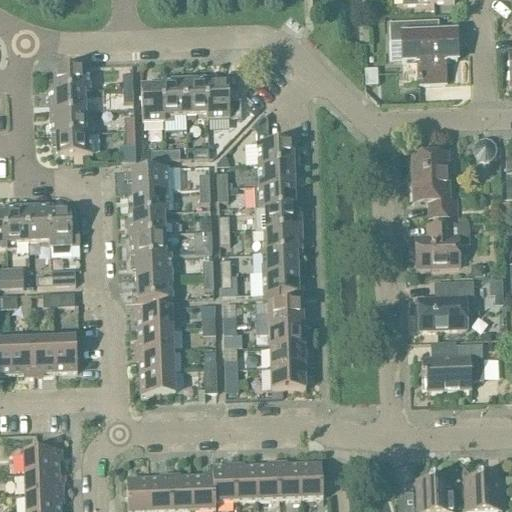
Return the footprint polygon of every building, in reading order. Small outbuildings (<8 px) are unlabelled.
[(402,26),(389,26),(390,46),(402,46),(403,67),(418,66),(419,89),(445,88),(444,65),(457,64),(456,36),(439,36),(438,24),(402,26)] [(48,86),(49,96),(90,94),(89,72),(53,74),(54,86),(48,86)] [(376,72),(364,73),(365,89),(377,89),(376,72)] [(122,79),(123,93),(133,93),(132,79),(122,79)] [(206,83),(184,84),(186,120),(198,119),(198,124),(207,124),(206,83)] [(206,83),(207,124),(242,123),(240,94),(228,94),(228,88),(215,88),(215,83),(206,83)] [(173,120),(186,120),(184,84),(163,85),(164,126),(174,125),(173,120)] [(142,127),(164,126),(163,85),(153,85),(153,91),(141,91),(142,127)] [(133,93),(123,93),(123,107),(133,107),(133,93)] [(90,104),(90,94),(49,96),(50,117),(85,116),(85,104),(90,104)] [(50,117),(51,139),(91,137),(91,128),(86,128),(85,116),(50,117)] [(256,137),(258,170),(299,168),(298,159),(293,159),(292,146),(268,147),(267,123),(263,119),(251,132),(256,137)] [(124,122),(124,136),(134,136),(134,122),(124,122)] [(135,150),(134,136),(124,136),(125,150),(135,150)] [(91,137),(51,139),(51,148),(56,148),(57,161),(92,160),(91,137)] [(166,155),(166,165),(180,164),(179,154),(172,155),(172,142),(165,143),(166,155)] [(209,163),(208,153),(194,154),(195,164),(209,163)] [(166,155),(152,155),(152,166),(166,165),(166,155)] [(448,191),(447,157),(412,159),(414,207),(429,206),(430,222),(456,221),(455,204),(447,205),(447,191),(448,191)] [(225,159),(216,168),(216,172),(229,171),(225,159)] [(258,170),(259,191),(294,190),(294,178),(299,178),(299,168),(258,170)] [(132,184),(133,196),(168,195),(167,173),(126,174),(127,185),(132,184)] [(209,179),(199,180),(199,194),(209,193),(209,179)] [(227,179),(217,179),(217,193),(227,193),(240,192),(240,186),(227,186),(227,179)] [(254,192),(255,213),(300,212),(300,202),(295,202),(294,190),(259,191),(254,192)] [(210,207),(209,193),(199,194),(200,208),(210,207)] [(228,199),(227,193),(217,193),(218,207),(228,207),(228,199)] [(128,209),(128,218),(169,217),(168,195),(133,196),(133,208),(128,209)] [(40,252),(50,252),(48,211),(26,212),(28,247),(40,247),(40,252)] [(58,211),(48,211),(50,252),(80,251),(79,234),(71,234),(70,215),(58,216),(58,211)] [(511,223),(511,211),(503,212),(504,224),(511,223)] [(26,212),(5,213),(7,253),(16,253),(16,248),(28,247),(26,212)] [(300,212),(255,213),(256,235),(266,234),(301,233),(300,212)] [(128,218),(129,240),(165,238),(164,226),(169,226),(169,217),(128,218)] [(218,222),(219,236),(229,236),(228,222),(218,222)] [(201,223),(201,237),(211,237),(211,223),(201,223)] [(470,250),(469,228),(453,229),(441,229),(441,242),(415,243),(416,273),(459,271),(458,250),(470,250)] [(302,255),(301,233),(266,234),(266,246),(261,247),(261,256),(302,255)] [(230,250),(229,236),(219,236),(220,250),(230,250)] [(211,237),(201,237),(202,251),(212,251),(211,237)] [(129,240),(130,261),(171,260),(170,250),(165,251),(165,238),(129,240)] [(261,256),(262,278),(298,276),(297,264),(302,264),(302,255),(261,256)] [(136,271),(136,283),(172,281),(171,260),(130,261),(130,271),(136,271)] [(220,266),(221,280),(231,279),(230,265),(220,266)] [(202,266),(203,280),(213,280),(212,266),(202,266)] [(482,268),(470,268),(470,280),(482,280),(482,268)] [(51,276),(51,281),(51,291),(75,290),(74,275),(51,276)] [(298,289),(298,276),(262,278),(263,300),(304,298),(303,288),(298,289)] [(231,293),(231,279),(221,280),(221,294),(231,293)] [(213,294),(213,280),(203,280),(203,294),(213,294)] [(51,281),(37,282),(37,292),(51,291),(51,281)] [(173,304),(172,281),(136,283),(137,295),(131,295),(132,305),(173,304)] [(0,293),(8,293),(8,283),(0,282),(0,293)] [(8,283),(8,293),(22,292),(22,282),(8,283)] [(501,284),(487,285),(488,299),(502,299),(501,284)] [(474,308),(473,286),(444,287),(444,303),(418,304),(419,336),(467,334),(466,308),(474,308)] [(74,298),(52,299),(52,312),(75,311),(74,298)] [(51,299),(43,299),(43,312),(52,312),(51,299)] [(8,301),(0,301),(0,313),(8,314),(8,301)] [(8,301),(8,314),(17,313),(16,301),(8,301)] [(268,308),(269,330),(305,329),(304,325),(303,325),(303,307),(268,308)] [(137,318),(137,335),(172,333),(171,312),(135,313),(135,318),(137,318)] [(223,331),(236,331),(236,322),(223,323),(223,331)] [(202,323),(202,332),(215,332),(214,323),(202,323)] [(269,330),(270,352),(304,351),(303,333),(305,333),(305,329),(269,330)] [(236,340),(236,331),(223,331),(223,340),(236,340)] [(215,340),(215,332),(202,332),(202,341),(215,340)] [(138,353),(137,353),(137,357),(173,356),(173,345),(172,333),(137,335),(138,345),(138,353)] [(237,340),(236,340),(223,340),(224,353),(237,353),(237,340)] [(75,342),(53,343),(55,377),(77,377),(75,342)] [(32,343),(11,344),(12,379),(29,379),(29,380),(33,380),(32,343)] [(37,378),(55,377),(53,343),(32,343),(33,380),(37,380),(37,378)] [(0,379),(12,379),(11,344),(0,344),(0,379)] [(483,385),(482,349),(455,350),(456,363),(421,365),(422,380),(421,380),(421,397),(471,395),(471,386),(483,385)] [(304,368),(304,351),(270,352),(270,373),(306,372),(306,368),(304,368)] [(173,356),(137,357),(137,361),(138,361),(139,378),(174,377),(173,356)] [(224,366),(224,375),(237,374),(237,366),(224,366)] [(203,367),(204,376),(216,375),(216,367),(203,367)] [(306,377),(306,372),(270,373),(271,395),(305,394),(305,377),(306,377)] [(238,397),(237,374),(224,375),(225,397),(238,397)] [(217,398),(216,375),(204,376),(204,398),(217,398)] [(175,399),(174,377),(139,378),(140,401),(175,399)] [(59,455),(23,456),(24,478),(59,477),(58,460),(59,460),(59,455)] [(257,506),(278,505),(277,469),(273,469),(273,470),(256,471),(257,506)] [(277,469),(278,505),(300,504),(299,469),(282,470),(282,469),(277,469)] [(321,469),(299,469),(300,504),(323,503),(321,469)] [(212,479),(215,507),(236,507),(234,470),(230,471),(230,472),(212,473),(212,479)] [(238,470),(234,470),(236,507),(257,506),(256,471),(239,472),(238,470)] [(59,477),(24,478),(25,500),(61,498),(61,494),(59,494),(59,477)] [(209,481),(190,482),(190,511),(214,511),(215,507),(212,479),(208,479),(209,481)] [(149,511),(171,511),(170,481),(165,481),(165,483),(148,483),(149,511)] [(174,481),(170,481),(171,511),(190,511),(190,482),(174,482),(174,481)] [(488,486),(488,481),(477,481),(477,482),(464,482),(464,511),(500,511),(500,485),(488,486)] [(127,511),(149,511),(148,483),(126,484),(127,511)] [(440,488),(440,483),(429,483),(415,484),(416,511),(452,511),(452,487),(440,488)] [(61,498),(25,500),(25,511),(60,511),(60,503),(61,503),(61,498)]
